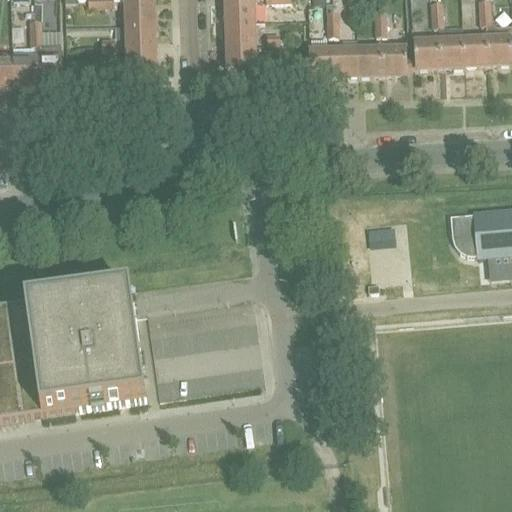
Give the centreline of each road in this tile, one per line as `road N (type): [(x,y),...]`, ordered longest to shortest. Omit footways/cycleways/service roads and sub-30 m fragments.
road 1 (tertiary): [(195,179),(511,151)]
road 2 (tertiary): [(0,213),(195,179)]
road 3 (residential): [(195,179),(189,0)]
